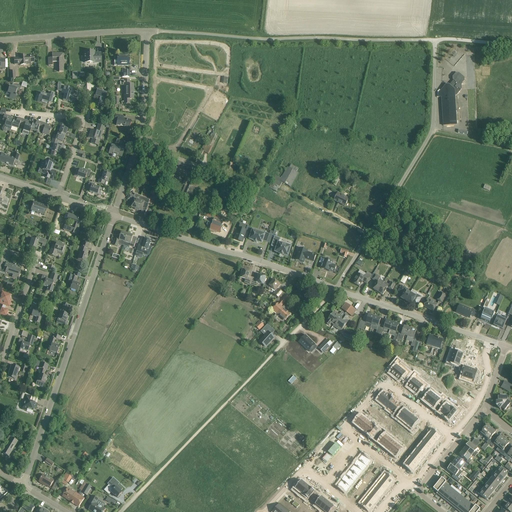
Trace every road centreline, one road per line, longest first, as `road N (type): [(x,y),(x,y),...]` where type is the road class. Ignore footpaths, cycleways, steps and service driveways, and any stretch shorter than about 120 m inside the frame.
road 1 (unclassified): [(437,42),(148,32)]
road 2 (track): [(137,494),(335,288)]
road 3 (residential): [(23,484),(113,215)]
road 4 (unclassified): [(437,42),(431,131),(335,288)]
road 5 (residential): [(335,288),(113,215)]
road 6 (residential): [(113,215),(140,128),(148,32)]
road 7 (residential): [(459,441),(385,381),(341,428),(359,443)]
road 8 (unclassified): [(0,41),(148,32)]
road 9 (residential): [(472,334),(335,288)]
road 10 (residential): [(0,247),(35,262),(0,356)]
road 11 (residential): [(58,196),(84,116),(35,115)]
